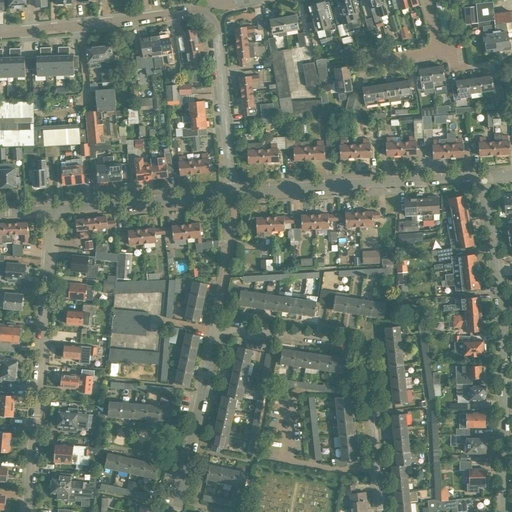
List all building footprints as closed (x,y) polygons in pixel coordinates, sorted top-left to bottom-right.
[(25,0),(9,0),(10,9),(26,7),(25,0)] [(353,35),(344,0),(336,0),(340,17),(342,16),(344,24),(345,24),(346,30),(348,36),(353,35)] [(344,0),(353,35),(360,33),(359,28),(359,27),(357,18),(358,18),(357,13),(359,12),(356,0),(353,1),(352,0),(344,0)] [(378,13),(374,0),(366,0),(368,8),(371,8),(373,15),(377,28),(382,26),(380,20),(378,13)] [(374,0),(378,13),(385,11),(383,4),(384,4),(382,0),(374,0)] [(398,0),(401,10),(408,7),(405,0),(398,0)] [(405,0),(408,7),(409,7),(410,13),(411,17),(418,15),(417,11),(416,11),(414,6),(418,4),(417,0),(405,0)] [(318,3),(316,3),(326,42),(333,40),(331,34),(330,30),(335,29),(333,24),(328,25),(327,20),(333,18),(329,1),(324,2),(324,1),(322,2),(321,1),(319,1),(318,3)] [(326,42),(316,3),(314,4),(314,3),(311,3),(310,5),(308,5),(311,14),(305,15),(307,25),(314,23),(316,31),(317,31),(319,38),(321,43),(326,42)] [(442,3),(436,5),(443,32),(449,31),(442,3)] [(483,26),(494,25),(495,25),(493,14),(492,3),(476,4),(476,6),(478,23),(478,27),(483,26)] [(478,23),(476,6),(464,7),(466,24),(478,23)] [(296,15),(283,18),(286,31),(299,29),(296,15)] [(396,15),(389,17),(394,32),(400,30),(396,15)] [(286,31),(283,18),(270,20),(273,34),(278,33),(278,37),(286,36),(286,31)] [(374,28),(371,18),(365,20),(368,30),(374,28)] [(500,24),(495,25),(494,25),(498,51),(510,49),(506,23),(500,24)] [(494,25),(483,26),(486,53),(498,51),(494,25)] [(235,28),(236,44),(247,43),(247,42),(246,32),(254,32),(254,27),(246,28),(246,27),(235,28)] [(407,29),(400,31),(402,38),(409,36),(407,29)] [(181,53),(183,63),(201,60),(196,30),(183,32),(186,52),(181,53)] [(297,34),(299,47),(306,46),(303,32),(297,34)] [(169,34),(159,36),(162,54),(167,54),(168,65),(175,64),(173,52),(172,53),(169,34)] [(149,38),(153,60),(154,66),(145,68),(147,76),(161,73),(158,55),(162,54),(159,36),(149,38)] [(144,62),(153,60),(149,38),(140,39),(143,55),(144,62)] [(268,39),(270,52),(277,51),(274,38),(268,39)] [(247,43),(236,44),(238,59),(239,59),(239,67),(245,66),(244,58),(255,57),(253,42),(247,42),(247,43)] [(111,45),(98,46),(99,61),(112,60),(111,45)] [(99,61),(98,46),(85,48),(87,64),(90,68),(100,67),(99,61)] [(47,80),(45,47),(40,48),(40,57),(37,57),(37,75),(45,75),(45,80),(47,80)] [(51,47),(45,47),(47,80),(48,80),(48,75),(55,75),(55,57),(51,57),(51,47)] [(59,56),(55,57),(55,75),(63,74),(63,80),(65,80),(64,47),(58,47),(59,56)] [(69,47),(64,47),(65,80),(67,80),(66,74),(79,74),(78,56),(69,56),(69,47)] [(20,48),(15,49),(16,81),(18,81),(18,76),(25,76),(24,58),(21,58),(20,48)] [(10,58),(6,58),(7,77),(14,76),(14,81),(16,81),(15,49),(10,49),(10,58)] [(330,65),(328,58),(316,61),(317,67),(330,65)] [(332,82),(335,81),(349,79),(348,66),(333,68),(335,76),(331,77),(332,82)] [(442,66),(430,68),(433,87),(445,85),(442,66)] [(433,87),(430,68),(418,69),(421,89),(433,87)] [(108,69),(100,69),(101,78),(109,77),(108,69)] [(479,78),(481,92),(493,90),(495,100),(504,99),(501,84),(493,86),(491,76),(479,78)] [(239,78),(241,93),(252,92),(251,83),(260,82),(259,77),(250,77),(239,78)] [(470,94),(481,92),(479,78),(468,80),(470,94)] [(335,81),(337,93),(338,93),(339,101),(346,100),(344,92),(351,91),(349,79),(335,81)] [(409,80),(397,82),(400,101),(412,99),(409,80)] [(470,94),(468,80),(456,82),(456,84),(451,85),(453,100),(470,97),(470,94)] [(397,82),(385,84),(388,103),(400,101),(397,82)] [(179,85),(179,95),(185,95),(192,94),(191,84),(179,85)] [(385,84),(374,86),(377,104),(388,103),(385,84)] [(130,85),(131,97),(138,97),(137,85),(130,85)] [(166,86),(167,102),(179,101),(178,85),(166,86)] [(377,104),(374,86),(362,88),(365,106),(377,104)] [(87,129),(88,143),(89,146),(103,146),(111,145),(111,140),(117,140),(116,116),(121,116),(120,111),(116,111),(114,89),(96,90),(97,111),(86,112),(87,129)] [(252,92),(241,93),(242,108),(243,108),(244,116),(249,116),(249,108),(253,107),(252,92)] [(352,109),(355,97),(349,95),(345,110),(352,109)] [(281,109),(281,114),(291,101),(290,96),(279,98),(281,109)] [(362,98),(355,97),(352,109),(360,109),(362,98)] [(140,99),(140,106),(153,105),(152,98),(140,99)] [(0,146),(44,145),(43,130),(34,130),(33,100),(0,101),(0,146)] [(189,103),(190,116),(191,117),(205,115),(204,101),(189,103)] [(291,101),(281,114),(298,113),(297,101),(291,101)] [(437,113),(437,115),(445,115),(450,114),(449,105),(436,107),(437,110),(437,113)] [(127,108),(128,123),(138,123),(137,108),(127,108)] [(482,112),(483,126),(492,125),(491,112),(482,112)] [(262,115),(262,123),(273,122),(272,114),(262,115)] [(191,117),(190,116),(182,117),(182,121),(182,123),(191,122),(192,129),(188,129),(187,128),(182,128),(182,137),(198,136),(197,129),(206,128),(205,115),(191,117)] [(423,129),(431,129),(430,116),(422,116),(423,129)] [(78,127),(43,130),(44,145),(45,145),(52,145),(53,145),(69,144),(80,144),(80,143),(79,130),(78,127)] [(87,129),(79,130),(80,143),(81,143),(88,143),(87,129)] [(294,143),(294,132),(285,133),(285,148),(293,148),(295,148),(294,143)] [(501,141),(494,142),(495,155),(510,154),(509,141),(508,141),(508,136),(501,136),(501,141)] [(409,141),(401,142),(402,155),(417,154),(416,142),(415,142),(415,137),(409,137),(409,141)] [(495,155),(494,142),(485,142),(485,137),(479,138),(479,142),(478,143),(479,156),(495,155)] [(402,155),(401,142),(393,142),(393,138),(387,138),(387,143),(386,143),(387,155),(402,155)] [(363,144),(355,145),(356,157),(371,156),(370,144),(369,144),(369,139),(363,139),(363,144)] [(455,144),(447,145),(448,158),(464,157),(463,144),(461,144),(461,139),(454,139),(455,144)] [(135,140),(135,148),(143,148),(143,140),(135,140)] [(356,157),(355,145),(347,145),(347,140),(340,140),(341,145),(339,145),(340,158),(356,157)] [(448,158),(447,145),(439,145),(438,140),(432,141),(432,146),(431,146),(432,159),(448,158)] [(317,147),(309,147),(310,160),(325,159),(324,146),(323,146),(323,141),(317,142),(317,147)] [(310,160),(309,147),(300,147),(300,142),(294,143),(295,148),(293,148),(294,160),(310,160)] [(69,144),(53,145),(52,145),(53,157),(60,156),(59,151),(65,151),(66,155),(70,155),(70,149),(69,144)] [(271,149),(263,149),(264,162),(279,161),(279,149),(277,149),(277,144),(271,144),(271,149)] [(52,145),(45,145),(45,157),(53,157),(52,145)] [(264,162),(263,149),(255,150),(254,145),(248,145),(249,150),(248,150),(248,163),(264,162)] [(95,150),(103,150),(103,146),(89,146),(89,155),(90,158),(96,158),(95,150)] [(23,159),(23,148),(12,148),(12,160),(23,159)] [(165,157),(150,159),(151,163),(153,178),(168,177),(167,172),(166,164),(171,163),(170,152),(164,153),(165,157)] [(202,160),(194,161),(196,173),(211,171),(209,159),(208,159),(207,154),(201,155),(202,160)] [(109,161),(110,181),(122,180),(121,163),(114,163),(114,156),(108,156),(109,161)] [(196,173),(194,161),(185,162),(185,157),(179,157),(180,162),(179,163),(180,175),(196,173)] [(151,166),(151,163),(143,164),(142,158),(135,159),(137,180),(153,178),(151,166)] [(73,185),(71,160),(66,161),(66,167),(62,167),(63,185),(67,184),(69,185),(73,185)] [(77,160),(71,160),(73,185),(77,185),(78,183),(83,183),(82,166),(77,166),(77,160)] [(38,170),(33,171),(34,186),(47,185),(46,177),(49,177),(48,167),(46,168),(45,161),(37,161),(38,170)] [(110,181),(109,161),(104,161),(104,164),(97,164),(98,182),(110,181)] [(15,164),(6,164),(7,187),(16,187),(16,183),(20,183),(20,177),(15,177),(15,169),(15,164)] [(441,207),(442,212),(467,208),(465,195),(448,198),(449,206),(441,207)] [(511,195),(503,196),(504,205),(511,204),(511,195)] [(438,197),(427,198),(428,220),(434,220),(433,214),(439,214),(438,197)] [(417,215),(416,198),(405,199),(406,216),(411,215),(411,221),(403,222),(403,231),(418,230),(417,215)] [(427,198),(416,198),(417,215),(423,215),(423,220),(428,220),(427,198)] [(451,217),(452,223),(469,220),(467,208),(442,212),(443,218),(451,217)] [(372,212),(358,213),(359,227),(373,226),(373,219),(380,219),(380,213),(372,213),(372,212)] [(359,227),(358,213),(345,214),(345,215),(338,215),(338,221),(345,220),(346,228),(359,227)] [(315,229),(315,215),(301,216),(301,217),(294,217),(294,223),(301,223),(302,230),(315,229)] [(328,215),(315,215),(315,229),(329,228),(329,221),(336,221),(335,215),(328,216),(328,215)] [(107,217),(92,219),(93,230),(108,228),(108,227),(116,226),(116,221),(108,222),(107,217)] [(284,217),(270,218),(271,232),(285,231),(285,224),(292,223),(291,217),(285,218),(284,217)] [(271,232),(270,218),(256,218),(257,245),(264,245),(264,232),(271,232)] [(93,230),(92,219),(76,221),(77,232),(78,232),(79,239),(84,239),(84,231),(93,230)] [(448,232),(449,237),(472,233),(469,220),(452,223),(454,229),(448,232)] [(27,223),(12,224),(12,235),(21,235),(22,242),(28,242),(27,235),(28,235),(27,223)] [(12,235),(12,224),(0,224),(0,243),(3,243),(3,235),(12,235)] [(186,225),(188,239),(195,238),(196,244),(201,243),(201,237),(200,224),(186,225)] [(173,240),(188,239),(186,225),(172,227),(172,228),(165,229),(166,234),(172,233),(173,240)] [(155,229),(141,230),(143,244),(156,242),(156,235),(163,235),(162,229),(155,230),(155,229)] [(143,244),(141,230),(128,232),(128,233),(122,233),(122,239),(129,238),(130,245),(143,244)] [(400,241),(417,239),(416,231),(399,233),(400,241)] [(449,237),(451,248),(451,249),(457,248),(457,249),(474,246),(472,233),(449,237)] [(95,251),(96,252),(107,253),(108,245),(96,243),(95,251)] [(363,251),(363,264),(379,263),(379,251),(363,251)] [(105,253),(104,260),(118,262),(118,254),(105,253)] [(117,279),(131,280),(132,254),(119,253),(118,276),(117,279)] [(283,254),(273,255),(274,267),(283,267),(283,254)] [(444,270),(453,269),(477,266),(475,254),(459,256),(459,262),(443,264),(444,270)] [(99,265),(94,264),(95,257),(88,256),(88,258),(73,256),(73,262),(71,263),(71,267),(72,269),(72,270),(87,271),(86,277),(98,278),(99,265)] [(397,260),(398,273),(407,272),(405,260),(397,260)] [(6,273),(6,278),(24,279),(24,277),(24,272),(25,265),(8,264),(7,265),(1,264),(0,273),(6,273)] [(445,275),(446,280),(478,277),(477,266),(453,269),(453,274),(445,275)] [(408,284),(407,272),(398,273),(397,273),(399,285),(408,284)] [(478,277),(446,280),(446,286),(455,285),(455,291),(479,289),(478,277)] [(193,281),(190,294),(205,297),(207,284),(193,281)] [(68,297),(84,299),(85,293),(88,293),(89,286),(69,284),(68,297)] [(238,305),(251,307),(253,292),(240,290),(238,305)] [(346,312),(348,298),(335,296),(336,293),(321,291),(319,303),(334,305),(333,310),(346,312)] [(251,307),(264,308),(266,294),(253,292),(251,307)] [(0,301),(4,301),(4,307),(21,309),(21,307),(23,306),(23,303),(22,302),(22,295),(5,294),(4,295),(0,294),(0,301)] [(190,294),(188,306),(202,309),(205,297),(190,294)] [(264,308),(276,310),(278,296),(266,294),(264,308)] [(276,310),(289,312),(291,298),(278,296),(276,310)] [(444,311),(463,310),(481,308),(480,297),(463,298),(463,304),(443,305),(444,311)] [(289,312),(302,314),(304,300),(291,298),(289,312)] [(346,312),(359,314),(361,300),(348,298),(346,312)] [(304,300),(302,314),(314,316),(317,302),(304,300)] [(359,314),(371,316),(373,301),(361,300),(359,314)] [(373,301),(371,316),(384,318),(386,303),(373,301)] [(67,323),(83,324),(88,324),(89,315),(92,316),(96,313),(96,306),(83,304),(82,312),(68,311),(67,323)] [(202,309),(188,306),(185,319),(199,322),(202,309)] [(453,316),(453,321),(453,322),(482,320),(481,308),(463,310),(464,316),(453,316)] [(113,309),(112,321),(120,322),(121,310),(119,310),(113,309)] [(453,322),(453,321),(448,322),(449,327),(453,327),(464,326),(465,332),(482,331),(482,320),(453,322)] [(112,321),(111,333),(117,333),(119,333),(120,322),(112,321)] [(430,321),(423,322),(425,333),(432,334),(430,321)] [(0,323),(0,332),(19,334),(19,326),(15,326),(15,323),(7,322),(7,325),(1,325),(1,324),(0,323)] [(417,323),(419,337),(425,336),(425,333),(423,322),(417,323)] [(384,328),(385,340),(400,339),(398,326),(384,328)] [(19,334),(0,332),(0,341),(18,344),(19,334)] [(186,332),(183,345),(197,348),(199,335),(186,332)] [(419,337),(421,350),(427,349),(425,336),(419,337)] [(385,340),(387,353),(401,352),(400,339),(385,340)] [(483,351),(484,351),(483,344),(482,344),(482,341),(464,342),(464,355),(470,355),(470,356),(477,356),(477,355),(483,355),(483,351)] [(63,358),(84,360),(85,347),(80,346),(64,345),(63,358)] [(183,345),(180,357),(194,360),(197,348),(183,345)] [(238,345),(235,358),(249,361),(252,348),(238,345)] [(280,363),(292,365),(295,351),(282,349),(280,363)] [(292,365),(305,367),(307,353),(295,351),(292,365)] [(387,353),(388,366),(402,365),(401,352),(387,353)] [(266,353),(264,364),(270,365),(272,354),(266,353)] [(305,367),(318,369),(320,355),(307,353),(305,367)] [(318,369),(331,371),(333,357),(320,355),(318,369)] [(0,368),(16,370),(17,360),(4,359),(4,357),(0,356),(0,368)] [(180,357),(177,370),(191,373),(194,360),(180,357)] [(333,357),(331,371),(343,373),(346,358),(333,357)] [(235,358),(232,370),(246,373),(249,361),(235,358)] [(264,364),(261,377),(267,378),(270,365),(264,364)] [(388,366),(389,379),(403,377),(402,365),(388,366)] [(462,366),(462,372),(466,372),(466,379),(484,378),(484,376),(485,376),(485,371),(484,372),(483,365),(462,366)] [(16,370),(0,368),(0,381),(1,381),(1,379),(15,380),(16,370)] [(191,373),(177,370),(175,382),(189,385),(191,373)] [(232,370),(230,383),(243,386),(246,373),(232,370)] [(61,387),(77,389),(77,388),(79,389),(88,390),(87,393),(91,393),(92,377),(80,376),(80,381),(78,380),(79,376),(62,374),(62,376),(61,377),(60,380),(61,381),(61,387)] [(261,377),(259,389),(265,390),(267,378),(261,377)] [(389,379),(391,391),(405,390),(403,377),(389,379)] [(230,383),(227,395),(237,397),(241,398),(243,386),(230,383)] [(314,390),(327,392),(328,386),(315,384),(314,390)] [(328,386),(327,392),(340,394),(341,388),(328,386)] [(469,400),(484,400),(484,398),(485,397),(485,394),(484,393),(484,387),(463,387),(462,396),(469,396),(469,400)] [(259,389),(256,402),(262,403),(265,390),(259,389)] [(405,390),(391,391),(392,404),(406,403),(405,390)] [(0,403),(13,405),(13,396),(0,394),(0,403)] [(222,394),(219,407),(234,410),(237,397),(227,395),(222,394)] [(335,397),(337,410),(351,409),(350,396),(335,397)] [(108,416),(121,417),(122,403),(109,402),(108,416)] [(256,402),(254,415),(260,416),(262,403),(256,402)] [(13,405),(0,403),(0,415),(12,416),(13,405)] [(121,417),(133,418),(135,404),(122,403),(121,417)] [(133,418),(146,419),(147,405),(135,404),(133,418)] [(146,419),(159,420),(160,406),(147,405),(146,419)] [(160,406),(159,420),(172,421),(173,407),(160,406)] [(219,407),(216,419),(231,423),(234,410),(219,407)] [(59,410),(58,418),(93,421),(93,415),(84,414),(84,411),(78,411),(78,409),(69,408),(68,411),(59,410)] [(337,410),(338,423),(352,421),(351,409),(337,410)] [(456,435),(469,435),(469,426),(484,427),(484,425),(485,425),(486,420),(484,420),(484,413),(461,413),(461,419),(467,419),(467,429),(456,429),(456,435)] [(391,415),(392,428),(406,427),(405,414),(391,415)] [(254,415),(252,427),(258,428),(260,416),(254,415)] [(93,421),(58,418),(57,427),(62,427),(62,431),(76,432),(76,431),(77,426),(92,428),(93,421)] [(216,419),(213,432),(228,436),(231,423),(216,419)] [(338,423),(339,436),(354,434),(352,421),(338,423)] [(252,427),(249,441),(255,442),(258,428),(252,427)] [(392,428),(393,441),(408,440),(406,427),(392,428)] [(0,441),(9,443),(10,433),(0,431),(0,441)] [(239,445),(240,439),(228,436),(213,433),(211,444),(212,445),(211,450),(219,452),(221,447),(225,448),(226,443),(239,445)] [(339,436),(341,448),(355,447),(354,434),(339,436)] [(468,435),(457,435),(457,444),(466,444),(466,439),(468,439),(468,435)] [(485,446),(484,445),(484,439),(468,439),(466,439),(466,444),(466,452),(484,452),(484,451),(485,450),(485,446)] [(393,441),(395,453),(409,452),(408,440),(393,441)] [(0,441),(0,452),(8,453),(9,443),(0,441)] [(255,442),(249,441),(247,453),(253,454),(255,442)] [(56,444),(55,452),(99,456),(100,448),(56,444)] [(355,447),(341,448),(342,457),(335,458),(336,466),(342,465),(342,467),(347,466),(347,461),(357,460),(355,447)] [(99,456),(55,452),(54,461),(83,464),(83,462),(98,464),(99,456)] [(396,467),(405,466),(410,465),(409,452),(395,453),(396,467)] [(105,467),(117,470),(120,456),(108,453),(105,467)] [(117,470),(130,473),(133,459),(120,456),(117,470)] [(130,473),(142,476),(145,462),(133,459),(130,473)] [(145,462),(142,476),(155,478),(158,464),(145,462)] [(207,479),(219,482),(222,468),(210,465),(207,479)] [(391,467),(392,480),(407,479),(405,466),(396,467),(391,467)] [(219,482),(232,485),(235,470),(222,468),(219,482)] [(235,470),(232,485),(245,487),(248,473),(235,470)] [(468,470),(468,484),(477,484),(477,487),(485,487),(485,470),(468,470)] [(52,477),(52,485),(86,488),(87,482),(71,481),(71,474),(63,473),(63,475),(56,474),(56,477),(52,477)] [(392,480),(393,493),(408,492),(407,479),(392,480)] [(99,489),(112,492),(113,486),(100,483),(99,489)] [(348,494),(350,509),(369,507),(368,500),(365,501),(364,492),(354,493),(353,484),(345,486),(346,494),(348,494)] [(75,501),(75,497),(85,498),(85,497),(94,498),(95,489),(92,489),(86,488),(52,485),(51,494),(55,494),(55,500),(75,501)] [(112,492),(125,495),(126,489),(113,486),(112,492)] [(125,495),(137,497),(138,491),(126,489),(125,495)] [(138,491),(137,497),(150,500),(151,494),(138,491)] [(393,493),(394,506),(409,504),(408,492),(393,493)] [(202,500),(215,503),(216,497),(204,495),(202,500)] [(215,503),(227,506),(229,500),(216,497),(215,503)] [(467,505),(472,505),(472,498),(456,499),(458,511),(457,511),(459,511),(468,511),(467,505)] [(427,500),(428,507),(428,511),(436,511),(437,511),(452,509),(451,511),(456,511),(458,511),(456,499),(441,501),(441,500),(435,500),(427,500)] [(229,500),(227,506),(240,508),(241,503),(229,500)]
